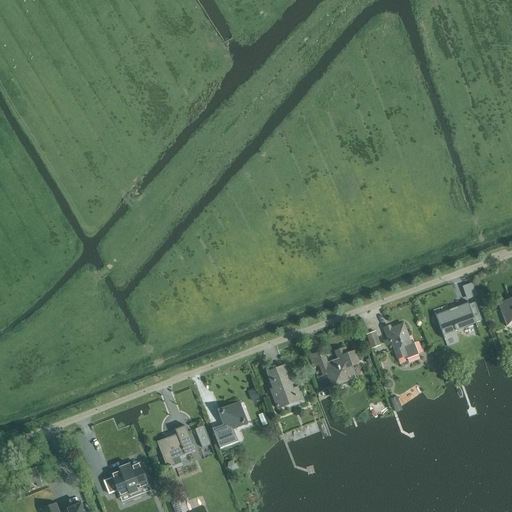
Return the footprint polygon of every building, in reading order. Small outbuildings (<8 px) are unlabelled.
[(464,285),(468,299),(478,295),(474,282),(464,285)] [(511,298),(498,303),(505,322),(509,321),(511,320),(511,319),(511,298)] [(449,310),(436,316),(442,334),(444,337),(456,333),(455,331),(476,324),(475,323),(481,321),(475,303),(469,305),(468,303),(457,307),(458,309),(450,312),(449,310)] [(391,342),(397,360),(405,358),(405,360),(418,355),(413,343),(410,343),(404,324),(391,328),(390,326),(383,329),(389,343),(391,342)] [(379,345),(374,332),(367,335),(371,348),(379,345)] [(310,356),(314,367),(320,365),(324,376),(318,378),(323,390),(329,388),(327,384),(333,382),(335,386),(347,381),(346,377),(354,374),(352,367),(358,364),(354,352),(347,354),(345,348),(335,352),(339,361),(328,365),(323,351),(310,356)] [(277,408),(302,398),(298,388),(291,390),(289,385),(290,385),(284,367),(268,373),(274,389),(271,390),(277,408)] [(259,398),(256,389),(248,391),(252,401),(259,398)] [(391,399),(396,412),(402,410),(397,397),(391,399)] [(224,426),(213,430),(218,443),(219,448),(236,441),(232,430),(234,429),(233,427),(245,423),(240,412),(242,411),(239,403),(231,406),(232,408),(221,412),(225,423),(223,424),(224,426)] [(175,466),(181,463),(179,457),(184,455),(195,451),(185,426),(175,430),(178,437),(172,439),(171,437),(157,442),(167,469),(175,466)] [(195,430),(202,448),(210,445),(203,427),(195,430)] [(237,464),(233,462),(228,464),(228,469),(232,472),(236,469),(237,464)] [(139,490),(149,486),(140,464),(131,467),(130,465),(119,469),(120,471),(112,475),(113,478),(104,481),(109,494),(117,491),(120,497),(129,494),(130,497),(141,493),(139,490)] [(27,470),(21,473),(26,486),(36,482),(38,487),(46,484),(39,466),(27,470)] [(41,509),(41,510),(41,511),(91,511),(88,511),(84,511),(81,504),(67,510),(68,511),(67,511),(64,511),(59,511),(56,504),(56,503),(55,504),(56,504),(42,510),(41,509)]
